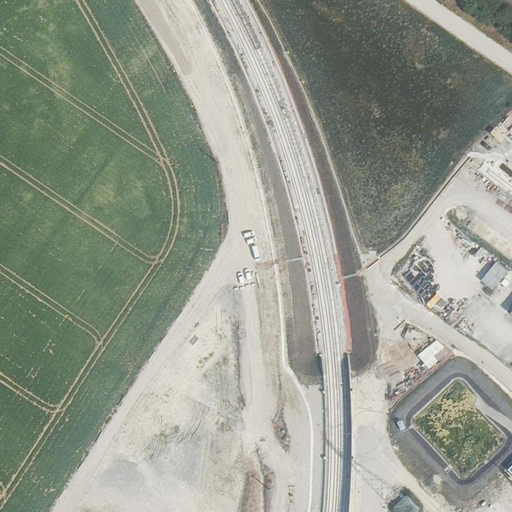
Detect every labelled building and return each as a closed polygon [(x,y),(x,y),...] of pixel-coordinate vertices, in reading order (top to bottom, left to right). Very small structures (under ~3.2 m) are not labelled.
[(266,56),(270,65),(285,58),(281,49),(266,56)] [(511,110),(502,125),(511,131),(511,110)] [(511,241),(478,213),(467,226),(510,261),(511,257),(511,241)] [(480,261),(487,249),(476,242),(469,253),(480,261)] [(492,289),(508,270),(496,260),(480,279),(492,289)] [(447,309),(443,316),(454,321),(458,314),(447,309)] [(429,369),(449,352),(437,338),(417,355),(429,369)] [(406,494),(392,507),(396,511),(416,511),(420,509),(406,494)]
